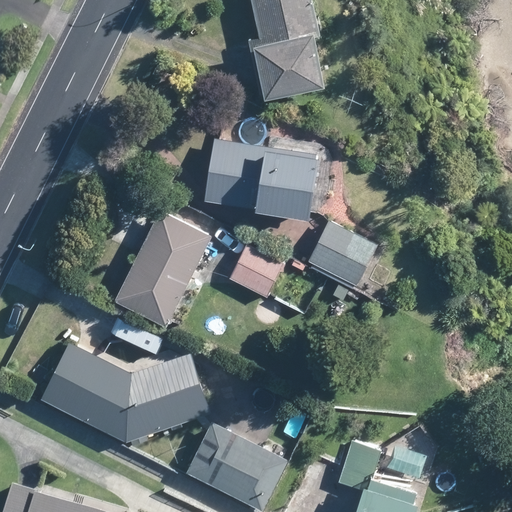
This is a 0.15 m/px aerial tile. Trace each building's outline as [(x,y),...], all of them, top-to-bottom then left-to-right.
[(321,32),(317,16),(314,0),(256,0),(263,36),(253,38),(263,92),(264,98),(329,85),(319,32),(321,32)] [(325,154),(270,146),(216,137),(207,199),(315,216),(316,210),(325,154)] [(169,324),(172,319),(213,235),(162,210),(142,251),(118,298),(169,324)] [(361,282),(380,243),(331,219),(314,256),(312,258),(361,282)] [(238,279),(269,295),(286,262),(249,242),(232,276),(238,279)] [(95,353),(79,345),(71,341),(45,397),(130,438),(133,438),(135,444),(149,439),(147,434),(195,417),(214,410),(194,352),(135,372),(122,366),(95,353)] [(290,458),(265,445),(215,420),(209,431),(190,471),(265,508),(290,458)] [(383,449),(370,444),(353,440),(352,445),(341,479),(366,488),(358,511),(418,511),(422,501),(417,499),(421,490),(375,475),(383,449)] [(390,465),(419,475),(425,454),(397,444),(390,465)] [(123,511),(18,482),(15,480),(5,511),(123,511)]
